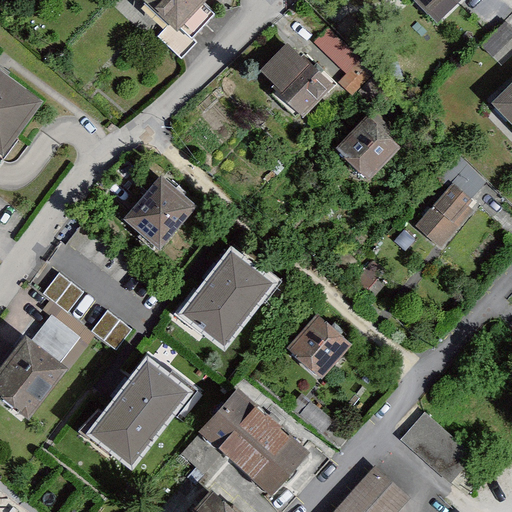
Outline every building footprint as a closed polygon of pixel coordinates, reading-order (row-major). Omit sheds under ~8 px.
[(162,0),(186,22),(207,0),(162,0)] [(424,0),(436,11),(446,0),(424,0)] [(498,58),(511,42),(511,27),(506,22),(484,46),(498,58)] [(314,41),(347,74),(339,81),(351,93),(372,71),(327,27),(314,41)] [(293,38),(265,67),(310,109),(337,80),(293,38)] [(0,64),(0,143),(7,149),(46,98),(0,64)] [(511,81),(495,98),(511,114),(511,81)] [(370,110),(340,144),(373,174),(404,141),(370,110)] [(159,172),(127,213),(167,244),(199,203),(159,172)] [(458,176),(421,219),(446,240),(483,197),(458,176)] [(234,242),(183,308),(231,345),(282,280),(234,242)] [(319,311),(291,344),(326,375),(355,341),(319,311)] [(33,332),(0,374),(0,384),(37,412),(74,363),(33,332)] [(155,351),(97,424),(140,458),(198,384),(155,351)] [(243,385),(206,426),(277,488),(315,446),(243,385)] [(429,406),(403,435),(453,479),(479,450),(429,406)] [(376,462),(332,511),(393,511),(412,491),(376,462)] [(247,511),(219,488),(198,511),(247,511)]
